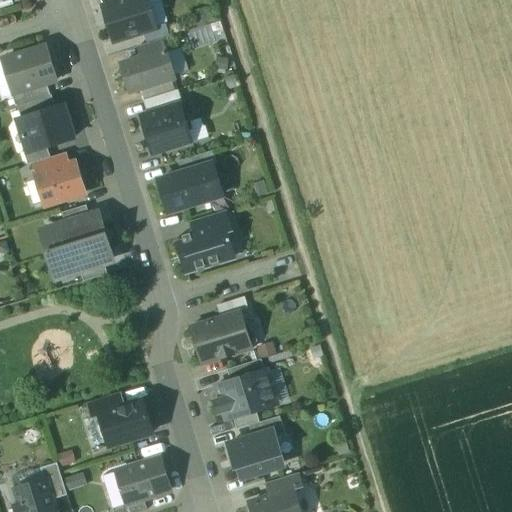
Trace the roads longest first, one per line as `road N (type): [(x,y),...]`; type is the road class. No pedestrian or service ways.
road 1 (track): [(221,0),(376,511)]
road 2 (residential): [(69,19),(164,306),(160,371),(203,511)]
